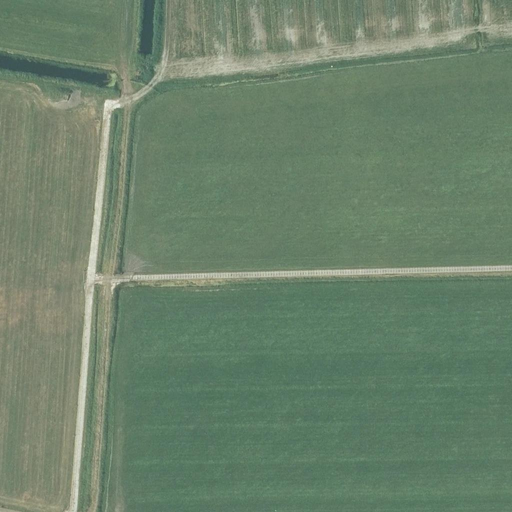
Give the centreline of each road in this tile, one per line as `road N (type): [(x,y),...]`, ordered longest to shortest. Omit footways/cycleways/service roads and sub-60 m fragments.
road 1 (track): [(129,101),(90,511)]
road 2 (track): [(511,268),(109,280)]
